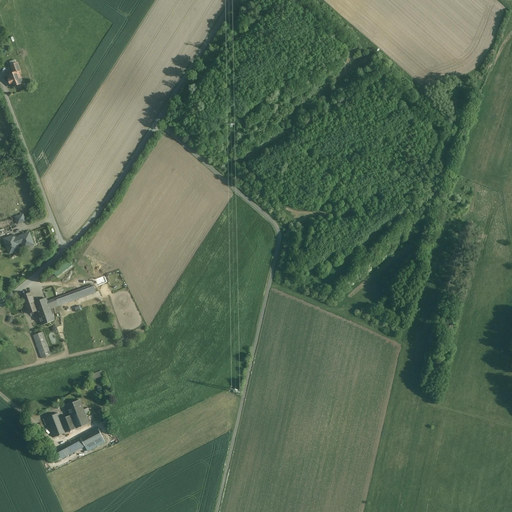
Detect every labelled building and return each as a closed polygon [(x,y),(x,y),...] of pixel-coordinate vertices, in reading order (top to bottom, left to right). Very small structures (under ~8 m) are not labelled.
[(18,63),(11,66),(14,73),(18,72),(21,71),(18,63)] [(14,73),(8,75),(10,80),(9,81),(10,84),(11,84),(12,87),(22,83),(18,72),(14,73)] [(18,224),(27,221),(24,213),(15,217),(18,224)] [(19,237),(5,243),(7,248),(21,242),(23,249),(33,245),(29,233),(19,237)] [(71,261),(55,273),(58,277),(74,265),(71,261)] [(57,298),(60,305),(69,303),(85,296),(96,292),(93,285),(57,298)] [(31,293),(22,296),(30,317),(38,314),(42,325),(54,321),(50,309),(60,305),(57,298),(55,290),(45,293),(46,298),(35,303),(31,293)] [(85,296),(69,303),(72,310),(87,304),(85,296)] [(43,332),(34,335),(42,359),(51,355),(43,332)] [(93,374),(95,379),(104,375),(102,370),(93,374)] [(102,387),(92,390),(94,396),(104,392),(102,387)] [(80,401),(66,405),(71,416),(76,429),(89,424),(80,401)] [(54,437),(76,429),(71,416),(61,420),(58,413),(47,418),(49,424),(54,437)] [(98,429),(52,453),(56,461),(85,446),(86,449),(102,442),(103,443),(105,442),(98,429)]
